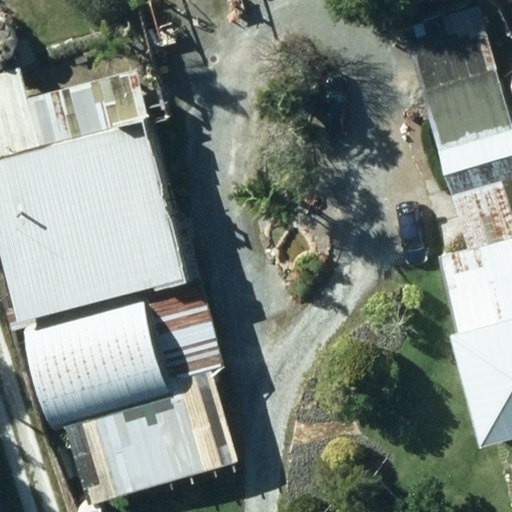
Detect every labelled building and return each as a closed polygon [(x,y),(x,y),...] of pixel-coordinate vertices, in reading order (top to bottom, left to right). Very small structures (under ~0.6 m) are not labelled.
[(511,59),(497,0),(481,0),(419,16),(461,179),(511,165),(511,59)] [(0,174),(171,119),(152,60),(53,93),(43,61),(0,74),(0,174)] [(171,119),(0,174),(0,200),(42,328),(201,275),(221,269),(171,119)] [(484,251),(453,258),(499,445),(511,442),(511,178),(469,189),(484,251)] [(72,421),(231,369),(201,275),(42,328),(72,421)] [(231,369),(72,421),(98,498),(257,446),(231,369)]
